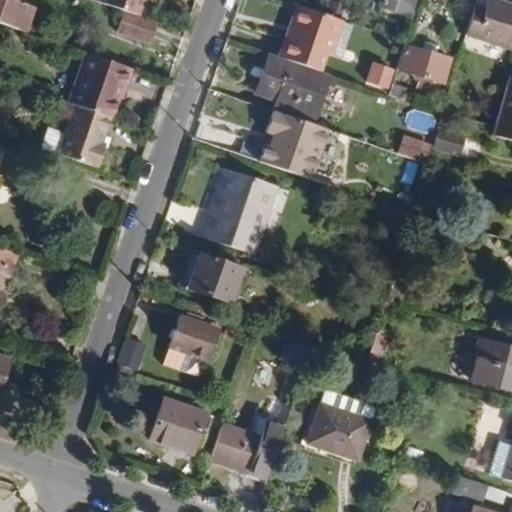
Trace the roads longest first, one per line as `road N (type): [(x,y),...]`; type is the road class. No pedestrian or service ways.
road 1 (residential): [(220,0),(55,473)]
road 2 (residential): [(55,473),(172,511)]
